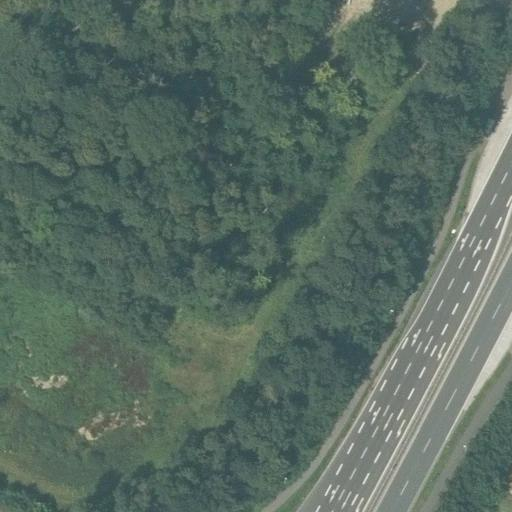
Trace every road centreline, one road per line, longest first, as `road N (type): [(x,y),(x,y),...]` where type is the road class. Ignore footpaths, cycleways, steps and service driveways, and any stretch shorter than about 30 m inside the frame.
road 1 (primary): [(511,166),(330,511)]
road 2 (primary): [(392,511),(511,281)]
